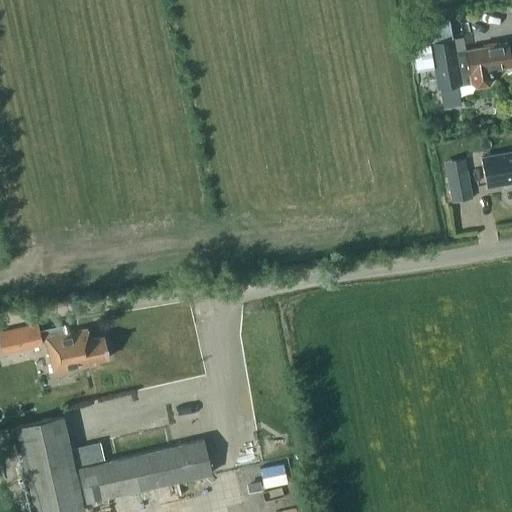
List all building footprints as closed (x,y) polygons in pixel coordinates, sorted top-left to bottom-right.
[(511,67),(508,44),(455,53),(453,40),(430,44),(435,67),(436,77),(442,76),(444,88),(472,83),(472,84),(477,88),(489,86),(493,81),(491,74),(492,74),(492,70),(511,67)] [(430,41),(412,45),(417,70),(435,67),(430,44),(430,41)] [(433,115),(429,123),(440,129),(444,121),(433,115)] [(480,156),(484,175),(485,186),(511,181),(511,151),(494,154),(480,156)] [(472,198),(466,169),(446,173),(451,202),(472,198)] [(45,342),(52,377),(94,368),(94,365),(108,362),(103,341),(89,344),(87,333),(45,342)] [(14,428),(31,511),(81,511),(62,418),(14,428)] [(209,478),(202,444),(76,470),(83,504),(209,478)]
